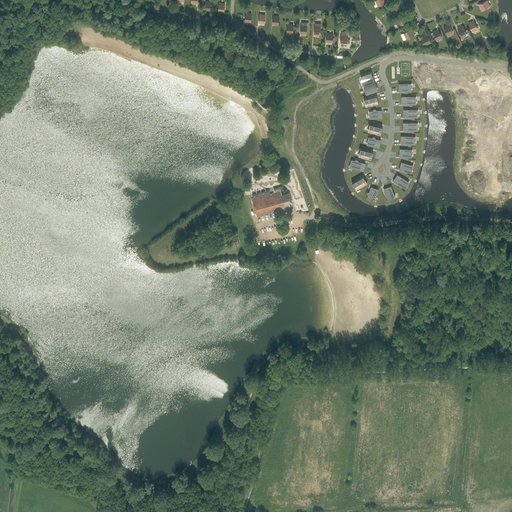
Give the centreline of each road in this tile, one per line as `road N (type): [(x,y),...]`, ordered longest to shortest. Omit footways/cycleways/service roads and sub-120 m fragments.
road 1 (track): [(424,219),(396,258),(386,331),(279,355),(244,409)]
road 2 (unknown): [(261,226),(321,214),(305,175),(325,121),(319,82)]
road 3 (track): [(511,114),(451,218)]
